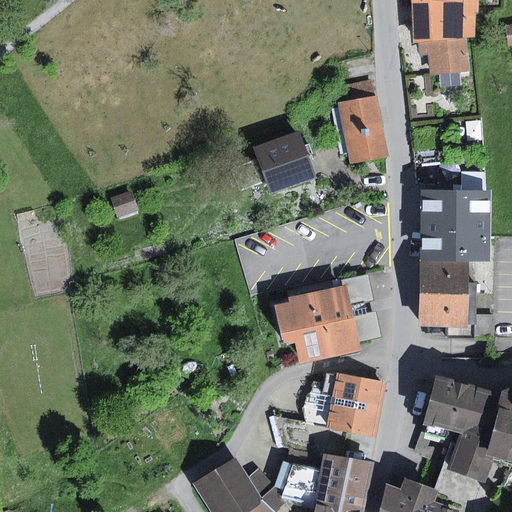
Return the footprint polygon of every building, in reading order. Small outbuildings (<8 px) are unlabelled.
[(463,0),(463,2),(436,0),(411,0),(414,43),(419,43),(420,56),(428,55),(430,77),(471,72),(467,39),(475,37),(475,13),(479,13),(479,0),(463,0)] [(343,85),(346,102),(374,96),(371,80),(343,85)] [(346,102),(339,103),(351,163),(390,156),(378,96),(374,96),(346,102)] [(307,155),(299,133),(256,148),(271,192),(314,178),(307,155)] [(258,160),(231,169),(239,191),(266,182),(258,160)] [(134,191),(113,199),(120,218),(141,210),(134,191)] [(492,192),(422,192),(422,261),(491,261),(492,192)] [(471,266),(422,264),(419,326),(447,328),(447,337),(475,339),(475,325),(469,325),(471,266)] [(346,280),(348,285),(352,305),(374,300),(368,275),(346,280)] [(290,304),(276,306),(284,341),(291,346),(295,344),(301,365),(363,351),(360,342),(354,317),(353,312),(352,305),(348,285),(289,298),(290,304)] [(376,312),(354,317),(360,342),(382,337),(376,312)] [(494,315),(477,315),(476,336),(494,336),(494,315)] [(385,384),(327,373),(323,395),(332,397),(327,429),(376,437),(385,384)] [(511,387),(499,393),(438,378),(426,423),(454,432),(443,464),(435,489),(431,502),(457,511),(486,511),(505,462),(511,463),(511,387)] [(322,454),(327,429),(276,418),(284,447),(322,454)] [(454,432),(426,423),(416,454),(443,464),(454,432)] [(315,506),(314,511),(364,511),(375,463),(322,454),(320,470),(292,463),(282,498),(315,506)] [(237,458),(193,485),(210,511),(275,511),(264,502),(249,478),(237,458)] [(258,469),(249,478),(264,502),(275,511),(277,511),(287,505),(282,498),(258,469)] [(379,511),(456,511),(457,511),(431,502),(435,489),(405,479),(402,490),(387,484),(379,511)]
